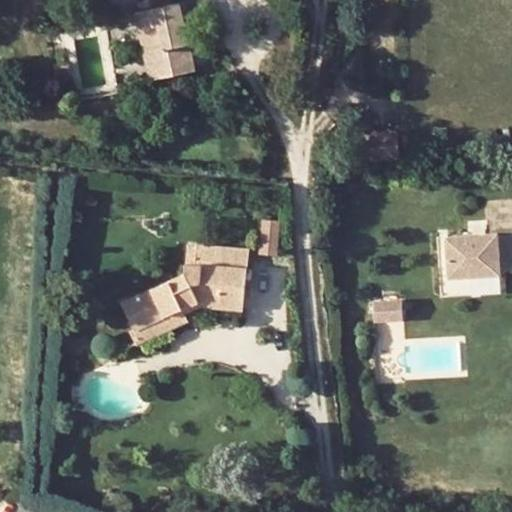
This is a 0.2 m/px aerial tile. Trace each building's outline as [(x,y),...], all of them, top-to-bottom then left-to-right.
[(149,0),(151,7),(135,11),(150,80),(197,69),(181,1),(174,2),(173,0),(149,0)] [(70,60),(54,63),(58,81),(73,78),(70,60)] [(395,136),(369,140),(372,159),(397,156),(395,136)] [(511,267),(511,241),(511,228),(448,232),(450,271),(511,267)] [(185,279),(128,302),(141,333),(195,312),(194,309),(207,308),(247,311),(251,249),(202,246),(200,264),(194,264),(186,264),(185,279)] [(188,246),(186,264),(194,264),(196,247),(188,246)] [(403,298),(374,300),(375,320),(404,317),(403,298)] [(146,344),(198,324),(195,312),(141,333),(146,344)]
